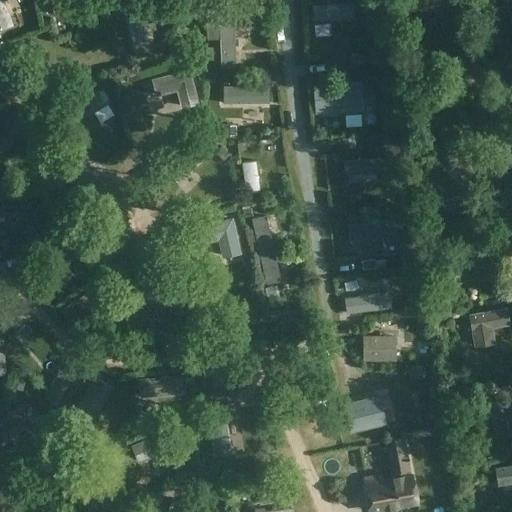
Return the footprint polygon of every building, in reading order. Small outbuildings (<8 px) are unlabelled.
[(89,0),(56,0),(48,2),(51,14),(76,8),(77,13),(92,9),(89,0)] [(132,38),(122,0),(107,0),(119,42),(132,38)] [(447,0),(410,0),(410,10),(448,10),(447,0)] [(511,0),(499,0),(488,11),(501,24),(511,14),(511,0)] [(361,1),(324,6),(325,8),(311,10),(313,19),(325,17),(325,19),(363,14),(361,1)] [(233,19),(218,20),(220,67),(235,67),(233,19)] [(212,46),(201,48),(203,61),(214,60),(212,46)] [(511,46),(492,47),(492,66),(511,65),(511,46)] [(362,53),(350,54),(350,64),(363,64),(362,53)] [(190,67),(152,78),(157,96),(178,90),(182,107),(200,103),(190,67)] [(450,68),(423,78),(435,112),(463,102),(450,68)] [(359,82),(312,85),(314,113),(360,109),(361,109),(359,82)] [(268,85),(222,86),(223,103),(269,102),(268,85)] [(236,125),(223,124),(223,135),(237,134),(236,125)] [(175,182),(212,148),(199,133),(161,168),(175,182)] [(450,136),(438,148),(468,175),(480,163),(450,136)] [(353,137),(341,138),(342,148),(355,147),(353,137)] [(99,145),(94,152),(103,160),(109,152),(99,145)] [(230,156),(221,147),(215,153),(224,162),(230,156)] [(381,158),(342,161),(344,175),(382,172),(381,158)] [(252,162),(240,163),(243,200),(256,198),(254,177),(258,177),(257,168),(253,169),(252,162)] [(0,195),(0,213),(37,214),(36,196),(0,195)] [(78,196),(68,198),(70,208),(79,206),(78,196)] [(388,199),(377,198),(377,210),(387,210),(388,199)] [(50,213),(49,224),(60,224),(59,214),(50,213)] [(266,216),(249,219),(251,229),(256,249),(263,284),(279,281),(266,216)] [(194,245),(217,240),(221,257),(240,253),(232,217),(190,227),(194,245)] [(87,218),(77,224),(83,234),(93,228),(87,218)] [(395,218),(347,224),(348,242),(380,239),(382,255),(398,254),(395,218)] [(493,237),(455,244),(459,265),(497,258),(493,237)] [(249,256),(242,257),(245,269),(251,268),(249,256)] [(374,260),(361,261),(362,269),(374,268),(374,260)] [(144,321),(140,301),(158,298),(154,280),(120,286),(127,324),(144,321)] [(355,280),(343,282),(344,291),(357,289),(355,280)] [(61,309),(70,323),(108,297),(99,283),(61,309)] [(277,285),(266,288),(269,298),(279,296),(277,285)] [(181,293),(173,295),(175,307),(183,306),(181,293)] [(385,296),(339,302),(341,314),(386,308),(385,296)] [(506,307),(468,314),(474,347),(495,343),(492,328),(509,325),(506,307)] [(116,315),(104,317),(105,332),(118,331),(116,315)] [(66,360),(30,331),(21,341),(43,361),(34,372),(48,383),(66,360)] [(394,336),(361,336),(362,361),(395,361),(394,336)] [(410,366),(409,377),(422,377),(422,366),(410,366)] [(193,373),(184,373),(184,383),(193,383),(193,373)] [(181,392),(180,374),(137,378),(138,396),(181,392)] [(93,376),(72,413),(88,422),(109,385),(93,376)] [(11,379),(9,387),(21,391),(23,383),(11,379)] [(154,408),(178,407),(178,395),(153,396),(154,408)] [(377,395),(346,402),(352,432),(384,424),(377,395)] [(511,398),(487,402),(490,418),(500,416),(500,419),(505,418),(508,434),(511,433),(511,398)] [(0,423),(0,434),(6,442),(25,427),(35,440),(49,429),(27,402),(0,423)] [(229,451),(223,418),(235,416),(232,403),(221,404),(208,406),(215,454),(229,451)] [(135,462),(183,443),(177,427),(129,445),(135,462)] [(403,436),(384,440),(390,472),(409,469),(403,436)] [(23,438),(8,452),(19,465),(35,450),(23,438)] [(139,478),(165,467),(160,455),(134,466),(139,478)] [(511,464),(494,467),(497,485),(511,482),(511,464)] [(381,475),(366,478),(372,511),(385,508),(385,511),(398,511),(400,511),(399,506),(416,503),(411,474),(382,479),(381,475)] [(107,492),(99,511),(115,511),(126,483),(107,476),(102,490),(107,492)]
